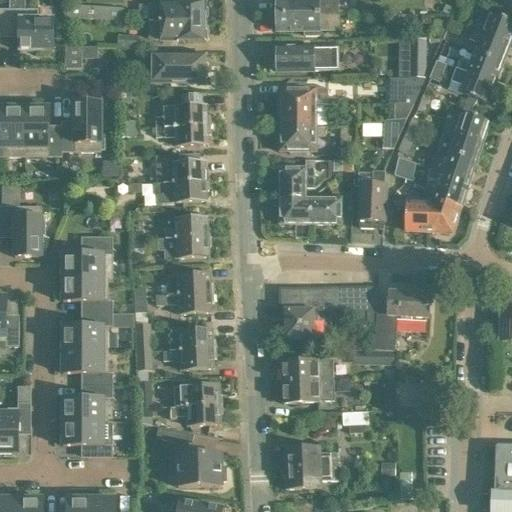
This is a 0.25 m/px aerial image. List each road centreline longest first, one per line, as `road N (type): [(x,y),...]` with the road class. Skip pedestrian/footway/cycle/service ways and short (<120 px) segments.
road 1 (residential): [(250,259),(238,0)]
road 2 (residential): [(258,511),(250,259)]
road 3 (residential): [(475,266),(465,511)]
road 4 (residential): [(0,278),(31,280),(42,295),(42,476)]
road 5 (residential): [(250,259),(391,264),(406,256),(475,266)]
road 6 (residential): [(511,134),(475,266)]
